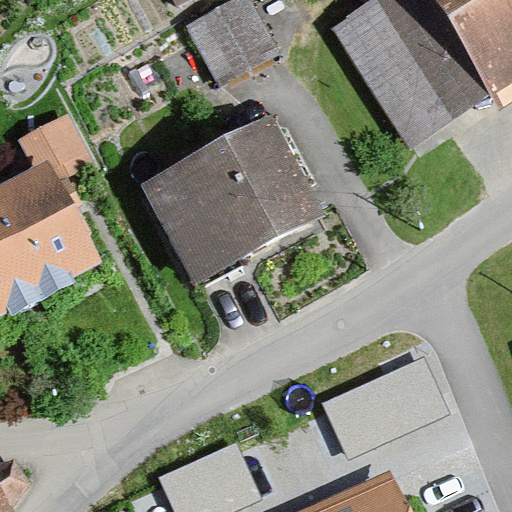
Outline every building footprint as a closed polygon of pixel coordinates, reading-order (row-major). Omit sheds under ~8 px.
[(220,87),(283,60),(258,0),(232,0),(191,17),(220,87)] [(511,0),(391,0),(343,30),(422,157),(508,103),(511,109),(511,0)] [(0,329),(120,269),(77,185),(113,167),(86,115),(30,143),(45,173),(0,196),(0,329)] [(291,117),(154,192),(210,295),(275,261),(281,273),(355,233),(291,117)] [(347,453),(454,419),(435,358),(328,392),(347,453)] [(154,475),(169,511),(275,511),(245,438),(154,475)] [(0,469),(0,511),(26,511),(28,511),(0,469)] [(395,511),(384,485),(321,511),(395,511)]
